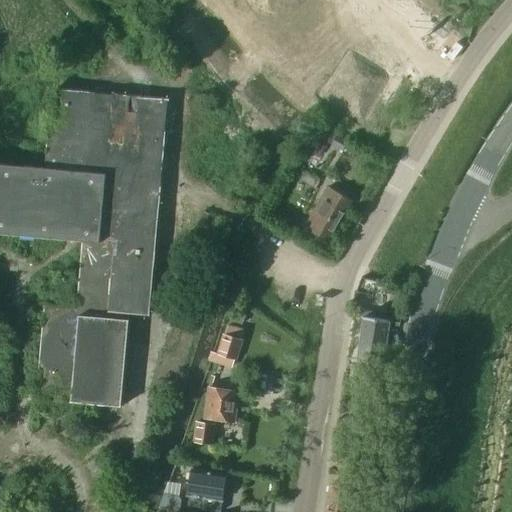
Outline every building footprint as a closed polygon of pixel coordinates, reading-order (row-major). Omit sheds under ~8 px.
[(251,0),(259,9),(270,0),(251,0)] [(355,14),(344,22),(360,44),(371,36),(355,14)] [(344,53),(334,69),(344,76),(380,97),(392,76),(380,69),(387,58),(363,44),(356,55),(354,59),(344,53)] [(272,69),(281,78),(301,59),(291,49),(272,69)] [(334,69),(324,86),(335,92),(333,96),(368,117),(380,97),(344,76),(334,69)] [(170,99),(121,95),(56,89),(54,117),(50,117),(45,169),(0,164),(0,234),(82,242),(76,308),(45,305),(36,399),(122,406),(130,313),(150,315),(170,99)] [(314,121),(308,131),(343,150),(347,142),(337,136),(338,133),(320,123),(320,124),(314,121)] [(353,200),(329,187),(306,227),(330,240),(353,200)] [(385,364),(390,321),(390,320),(365,317),(359,360),(357,370),(360,373),(370,374),(374,372),(375,362),(385,364)] [(220,355),(235,359),(241,340),(226,335),(220,355)] [(357,372),(357,370),(359,360),(349,359),(348,365),(347,371),(357,372)] [(205,417),(207,418),(207,422),(198,421),(195,441),(213,444),(216,419),(235,422),(239,391),(210,387),(205,417)] [(227,474),(192,469),(188,496),(191,496),(189,506),(204,508),(205,498),(224,501),(226,488),(229,486),(229,481),(227,478),(227,474)] [(348,511),(354,478),(344,476),(339,475),(333,474),(332,484),(327,511),(348,511)] [(179,496),(166,494),(164,494),(160,507),(161,507),(161,508),(174,511),(177,511),(180,511),(182,501),(179,496)]
